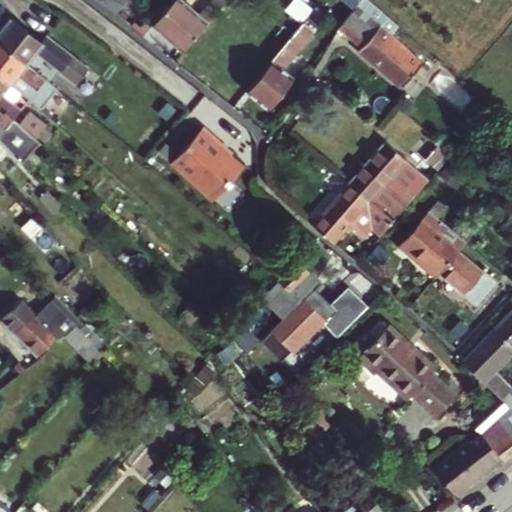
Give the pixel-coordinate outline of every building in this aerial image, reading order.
[(94,0),(114,16),(127,0),(94,0)] [(183,53),(218,12),(209,5),(200,16),(181,0),(174,0),(152,26),(183,53)] [(360,0),(338,0),(352,11),(357,5),(360,1),(360,0)] [(425,64),(357,5),(352,11),(341,26),(339,28),(363,48),(360,52),(404,89),(425,64)] [(12,20),(0,34),(0,46),(33,72),(43,60),(55,69),(87,95),(99,81),(47,39),(43,45),(12,20)] [(314,32),(303,22),(246,92),(267,109),(293,77),(284,69),(314,32)] [(0,77),(11,85),(30,100),(42,111),(57,92),(45,82),(33,72),(0,46),(0,77)] [(45,82),(55,69),(43,60),(33,72),(45,82)] [(0,77),(0,109),(14,120),(22,111),(3,96),(11,85),(0,77)] [(3,96),(22,111),(30,100),(11,85),(3,96)] [(0,142),(22,165),(40,144),(14,120),(0,109),(0,142)] [(30,114),(21,125),(38,138),(46,127),(30,114)] [(202,129),(171,165),(213,202),(241,170),(211,144),(214,139),(202,129)] [(347,183),(392,221),(411,198),(429,177),(424,173),(421,175),(383,143),(347,183)] [(370,229),(379,237),(392,221),(347,183),(311,224),(333,243),(348,226),(362,238),(370,229)] [(414,255),(437,274),(458,251),(465,243),(428,212),(397,248),(410,259),(414,255)] [(458,251),(437,274),(475,306),(494,283),(458,251)] [(298,259),(259,297),(280,318),(260,338),(284,363),(326,322),(331,327),(360,298),(348,286),(329,304),(312,288),(304,279),(311,272),(298,259)] [(319,281),(311,272),(304,279),(312,288),(319,281)] [(52,298),(35,316),(15,336),(33,354),(26,360),(15,370),(19,374),(39,359),(38,357),(56,337),(60,342),(66,337),(79,327),(52,298)] [(360,298),(331,327),(338,334),(368,306),(360,298)] [(1,322),(15,336),(35,316),(21,302),(1,322)] [(511,350),(511,313),(492,334),(511,351),(511,350)] [(249,353),(255,348),(243,334),(253,322),(246,316),(232,333),(249,353)] [(430,374),(434,369),(388,327),(386,329),(378,322),(369,333),(366,331),(355,344),(365,352),(357,360),(375,376),(377,373),(407,400),(411,396),(435,418),(455,396),(430,374)] [(79,327),(66,337),(94,366),(105,354),(79,327)] [(479,383),(511,351),(492,334),(461,365),(479,383)] [(496,398),(500,402),(511,388),(511,386),(506,381),(500,388),(494,381),(486,389),(496,398)] [(500,402),(496,398),(474,419),(485,430),(497,418),(507,409),(500,402)] [(511,416),(502,424),(511,436),(511,416)] [(511,455),(511,436),(502,424),(486,437),(505,460),(511,455)] [(457,448),(435,467),(451,489),(477,470),(482,478),(505,460),(486,437),(479,442),(486,450),(470,462),(457,448)] [(383,511),(366,491),(337,511),(383,511)]
